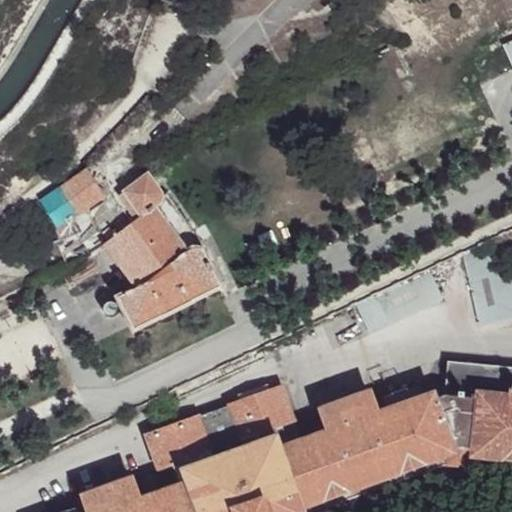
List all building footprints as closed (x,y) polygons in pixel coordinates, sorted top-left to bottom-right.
[(511,74),(511,38),(498,45),(511,74)] [(85,174),(41,206),(64,244),(82,235),(73,220),(101,199),(85,174)] [(154,208),(157,196),(145,179),(144,180),(120,198),(135,222),(102,242),(124,288),(113,295),(131,329),(220,285),(195,246),(180,246),(154,208)] [(163,191),(157,196),(154,208),(180,246),(195,246),(197,243),(163,191)] [(484,324),(511,317),(511,268),(502,270),(499,257),(469,264),(484,324)] [(428,265),(354,301),(368,327),(440,293),(428,265)] [(297,511),(294,502),(451,450),(469,453),(511,459),(511,367),(446,361),(442,396),(432,400),(430,395),(378,415),(371,393),(323,409),(327,423),(312,428),(314,440),(291,446),(283,426),(295,419),(281,386),(145,435),(157,470),(174,464),(181,487),(142,504),(129,478),(82,497),(86,511),(77,511),(76,510),(71,511),(297,511)] [(294,502),(297,511),(315,511),(447,464),(473,472),(469,453),(451,450),(294,502)]
